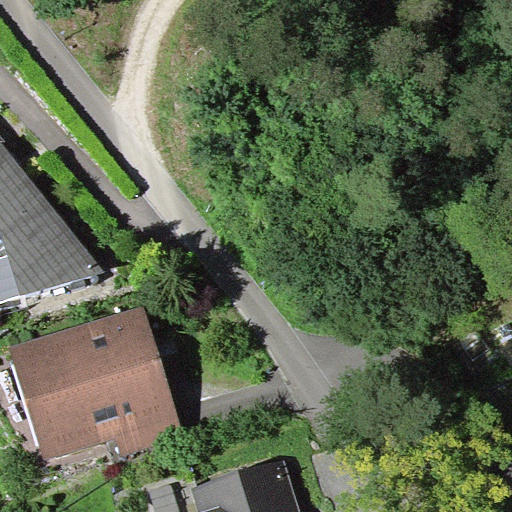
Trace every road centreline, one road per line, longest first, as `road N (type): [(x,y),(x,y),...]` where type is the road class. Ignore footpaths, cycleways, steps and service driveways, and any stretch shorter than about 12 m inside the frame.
road 1 (residential): [(428,511),(11,0)]
road 2 (track): [(144,167),(154,0)]
